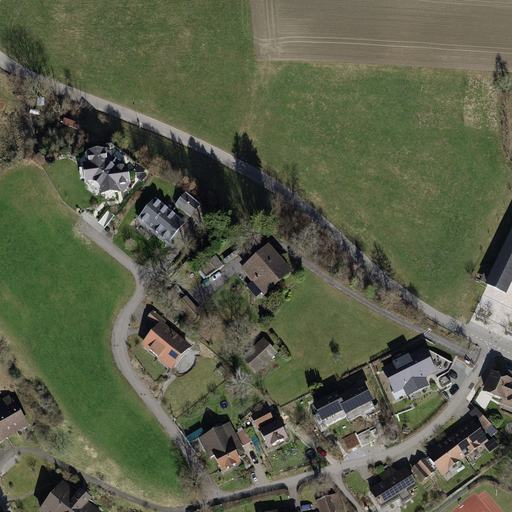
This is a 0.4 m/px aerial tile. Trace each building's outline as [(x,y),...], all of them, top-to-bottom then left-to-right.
[(112,148),(93,148),(95,165),(86,165),(89,185),(100,182),(105,187),(106,197),(127,196),(125,188),(137,186),(133,167),(128,167),(114,154),(112,148)] [(189,194),(180,206),(196,219),(206,207),(189,194)] [(190,227),(159,201),(141,222),(173,248),(190,227)] [(511,238),(488,288),(505,296),(511,282),(511,238)] [(276,247),(246,271),(269,298),(298,274),(276,247)] [(219,258),(201,270),(208,281),(226,269),(219,258)] [(193,328),(206,315),(189,298),(176,311),(193,328)] [(195,347),(155,314),(150,321),(159,328),(145,345),(176,370),(195,347)] [(265,338),(244,359),(261,375),(282,354),(265,338)] [(424,347),(382,369),(395,395),(404,390),(408,398),(430,387),(426,379),(437,373),(424,347)] [(511,379),(494,372),(485,391),(504,399),(503,403),(511,406),(511,379)] [(338,395),(348,419),(350,421),(375,410),(363,384),(338,395)] [(348,419),(338,395),(337,393),(312,405),(324,430),(348,419)] [(9,407),(5,409),(20,435),(31,429),(13,399),(6,403),(9,407)] [(474,423),(453,438),(469,459),(491,443),(484,432),(492,426),(478,408),(469,415),(474,423)] [(20,435),(5,409),(0,412),(0,428),(8,442),(20,435)] [(272,409),(254,417),(261,430),(278,422),(272,409)] [(282,424),(262,434),(271,451),(291,441),(282,424)] [(233,425),(199,440),(209,463),(219,459),(225,474),(245,466),(243,461),(249,458),(245,449),(253,445),(246,431),(237,435),(233,425)] [(0,447),(8,442),(0,428),(0,447)] [(349,450),(361,444),(355,433),(343,439),(349,450)] [(469,459),(453,438),(429,456),(445,477),(469,459)] [(427,461),(415,469),(427,484),(438,476),(427,461)] [(386,483),(373,492),(384,509),(422,485),(411,469),(400,475),(395,467),(381,476),(386,483)] [(64,485),(43,511),(102,511),(93,506),(97,501),(84,491),(80,497),(64,485)] [(344,511),(338,493),(316,501),(319,511),(344,511)]
